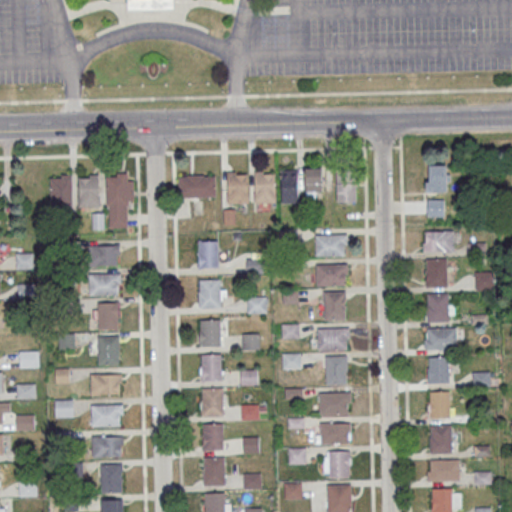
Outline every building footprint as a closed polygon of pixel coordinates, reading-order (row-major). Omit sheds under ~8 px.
[(127,0),(128,9),(173,8),(173,0),(127,0)] [(426,192),(450,192),(450,165),(426,165),(426,192)] [(305,168),(305,197),(314,197),(314,190),(322,190),(321,167),(305,168)] [(227,171),(228,202),(248,202),(247,174),(236,174),(236,171),(227,171)] [(255,202),(275,202),(275,172),(255,172),(255,202)] [(71,206),(71,174),(50,174),(50,206),(71,206)] [(78,207),(98,207),(98,174),(78,174),(78,207)] [(178,176),(178,196),(216,196),(215,175),(204,175),(204,174),(186,174),(186,176),(178,176)] [(107,227),(126,227),(126,202),(133,202),(133,175),(107,175),(107,227)] [(297,202),(297,176),(281,176),(281,202),(297,202)] [(337,201),(355,201),(355,178),(337,178),(337,201)] [(444,198),(427,198),(427,216),(444,216),(444,198)] [(93,228),(104,228),(104,213),(93,213),(93,228)] [(453,230),(423,230),(423,251),(453,251),(453,230)] [(344,242),(347,242),(347,233),(315,234),(315,255),(344,255),(344,242)] [(198,240),(217,240),(218,267),(199,267),(198,240)] [(118,265),(118,245),(90,245),(90,265),(118,265)] [(247,272),(266,272),(266,250),(247,250),(247,272)] [(427,258),(447,258),(447,285),(426,286),(426,270),(427,270),(427,258)] [(346,264),(318,264),(318,285),(346,285),(346,264)] [(493,272),(476,272),(476,286),(493,286),(493,272)] [(119,294),(119,274),(89,274),(90,295),(119,294)] [(199,279),(219,279),(219,289),(226,289),(226,296),(222,296),(222,299),(220,299),(220,307),(198,307),(197,291),(199,291),(199,279)] [(282,288),(282,303),(297,303),(297,288),(282,288)] [(323,291),(324,319),(345,319),(344,291),(323,291)] [(427,293),(447,293),(448,320),(427,320),(426,304),(428,304),(427,293)] [(247,296),(247,313),(266,312),(265,296),(247,296)] [(97,302),(117,302),(118,329),(98,329),(97,302)] [(200,319),(200,330),(199,330),(199,345),(220,345),(220,339),(223,339),(223,335),(220,335),(220,319),(200,319)] [(281,323),(281,338),(298,337),(298,323),(281,323)] [(317,328),(318,349),(346,348),(346,338),(349,338),(349,327),(317,328)] [(456,328),(425,328),(425,350),(456,350),(456,328)] [(242,333),(242,349),(259,349),(259,333),(242,333)] [(97,336),(117,336),(118,362),(98,363),(97,336)] [(39,366),(39,351),(19,351),(19,366),(39,366)] [(201,354),(201,364),(200,364),(200,377),(202,377),(202,380),(221,380),(220,373),(223,373),(223,370),(221,370),(220,353),(201,354)] [(282,353),(283,368),(300,368),(300,353),(282,353)] [(324,355),(325,384),(346,383),(346,370),(347,370),(347,354),(324,355)] [(428,356),(449,356),(449,383),(428,383),(427,367),(429,367),(428,356)] [(69,368),(55,368),(55,383),(69,383),(69,368)] [(240,369),(240,383),(257,383),(257,369),(240,369)] [(489,386),(489,372),(474,372),(474,386),(489,386)] [(90,374),(121,374),(121,383),(118,383),(119,394),(90,394),(90,374)] [(17,397),(36,397),(36,383),(17,383),(17,397)] [(202,387),(202,399),(201,399),(201,416),(222,415),(222,387),(202,387)] [(284,387),(285,398),(302,397),(301,387),(284,387)] [(429,391),(449,390),(450,418),(428,418),(428,402),(429,402),(429,391)] [(319,392),(319,413),(347,413),(347,402),(350,402),(350,391),(319,392)] [(73,417),(73,399),(55,399),(55,417),(73,417)] [(0,423),(1,424),(1,412),(9,412),(9,402),(0,402),(0,423)] [(240,403),(240,419),(258,418),(257,403),(240,403)] [(91,405),(122,404),(122,413),(119,413),(120,424),(91,425),(91,405)] [(34,414),(15,414),(15,429),(34,429),(34,414)] [(288,417),(288,427),(303,427),(303,416),(288,417)] [(320,423),(320,435),(316,435),(316,443),(348,442),(348,431),(350,431),(350,422),(320,423)] [(202,423),(203,449),(222,448),(222,423),(202,423)] [(430,425),(451,424),(451,452),(430,452),(429,436),(431,436),(430,425)] [(91,436),(122,435),(122,444),(120,444),(120,455),(92,456),(91,436)] [(288,447),(289,463),(305,462),(305,447),(288,447)] [(327,450),(327,456),(324,456),(324,472),(329,472),(329,476),(348,476),(348,466),(350,466),(349,455),(348,455),(348,450),(327,450)] [(204,457),(204,468),(202,468),(203,486),(225,485),(224,456),(204,457)] [(459,459),(428,459),(428,480),(459,480),(459,459)] [(100,464),(120,463),(121,491),(101,492),(100,464)] [(19,496),(36,496),(36,480),(19,480),(19,496)] [(284,482),(284,498),(301,498),(301,482),(284,482)] [(327,484),(327,511),(350,511),(350,484),(327,484)] [(432,487),(452,487),(452,511),(431,511),(431,499),(432,498),(432,487)] [(204,492),(204,511),(224,511),(224,492),(204,492)] [(101,511),(101,499),(121,499),(121,511),(101,511)]
